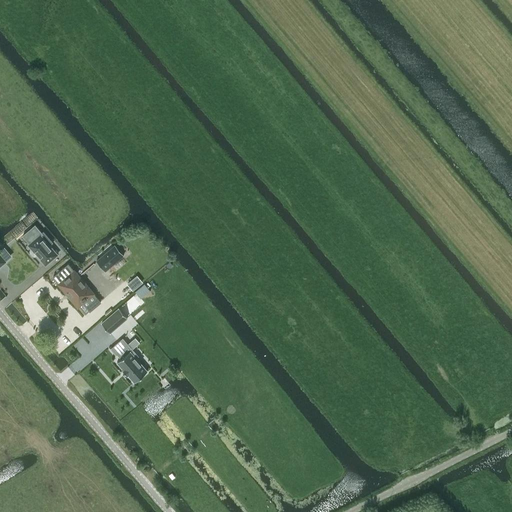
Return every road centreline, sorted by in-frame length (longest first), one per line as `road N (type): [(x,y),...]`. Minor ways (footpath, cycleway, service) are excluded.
road 1 (tertiary): [(166,511),(0,314)]
road 2 (unclassified): [(352,511),(511,433)]
